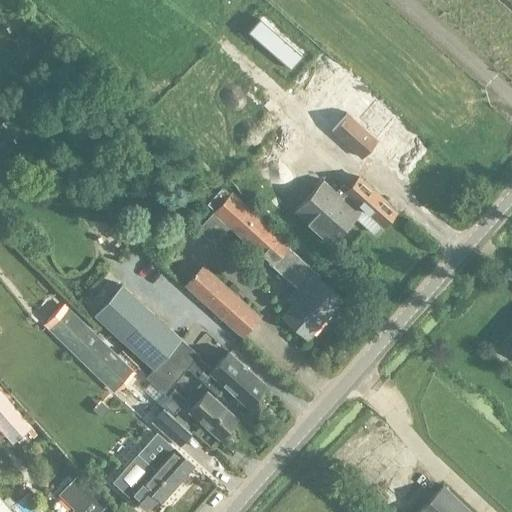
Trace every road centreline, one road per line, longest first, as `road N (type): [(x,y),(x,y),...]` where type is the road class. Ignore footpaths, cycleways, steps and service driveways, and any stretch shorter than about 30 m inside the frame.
road 1 (tertiary): [(230,511),(511,196)]
road 2 (track): [(461,252),(166,0)]
road 3 (track): [(404,0),(511,101)]
